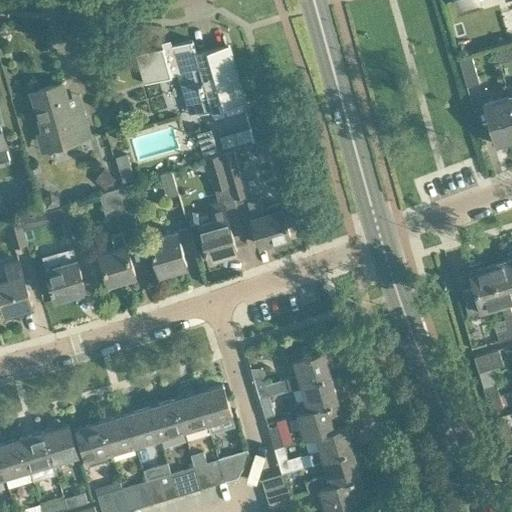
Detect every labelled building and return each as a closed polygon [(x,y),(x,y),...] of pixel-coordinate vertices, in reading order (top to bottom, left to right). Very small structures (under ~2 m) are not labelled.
[(229,43),(226,44),(225,44),(196,52),(193,39),(171,46),(171,44),(136,54),(144,83),(180,73),(188,101),(195,99),(199,114),(245,100),(229,43)] [(479,82),(472,55),(459,59),(467,86),(479,82)] [(32,91),(44,133),(50,132),(54,147),(91,136),(83,111),(72,114),(62,82),(32,91)] [(511,139),(511,105),(509,94),(508,94),(509,98),(486,105),(485,101),(484,101),(496,144),(498,144),(497,144),(511,139)] [(0,161),(10,159),(6,146),(0,124),(0,161)] [(233,150),(221,153),(229,180),(231,184),(235,196),(246,192),(241,176),(233,150)] [(231,184),(229,180),(221,153),(206,158),(215,188),(231,184)] [(178,193),(177,189),(172,170),(161,173),(167,196),(178,193)] [(106,217),(130,210),(123,187),(100,194),(106,217)] [(260,244),(290,235),(289,229),(300,226),(295,206),(283,209),(281,203),(264,208),(260,196),(247,200),(260,244)] [(214,221),(201,225),(206,245),(204,245),(205,250),(208,249),(210,258),(237,251),(227,217),(225,211),(223,202),(220,202),(209,206),(214,221)] [(74,203),(60,206),(68,233),(81,230),(74,203)] [(31,215),(19,218),(23,230),(35,226),(31,215)] [(23,230),(19,218),(7,222),(15,247),(27,243),(23,230)] [(136,275),(123,231),(111,235),(115,247),(100,252),(109,283),(136,275)] [(187,265),(177,231),(150,239),(160,273),(187,265)] [(60,251),(43,256),(46,268),(52,286),(50,287),(52,291),(53,291),(55,299),(73,294),(72,293),(79,291),(79,292),(86,290),(77,258),(76,259),(72,247),(60,251)] [(511,301),(511,267),(508,253),(497,256),(498,260),(489,263),(501,304),(511,301)] [(7,264),(0,266),(0,293),(5,313),(33,305),(19,259),(6,263),(7,264)] [(501,304),(489,263),(482,265),(481,261),(469,265),(475,287),(462,290),(468,313),(501,304)] [(511,336),(508,328),(497,332),(500,339),(511,336)] [(504,363),(500,348),(475,355),(479,371),(504,363)] [(298,374),(265,384),(263,375),(254,378),(260,398),(269,395),(301,385),(331,376),(328,367),(331,366),(333,363),(330,355),(327,353),(324,354),(323,351),(294,359),(298,374)] [(338,401),(331,376),(301,385),(305,398),(294,402),(297,413),(338,401)] [(483,386),(487,397),(499,394),(496,382),(483,386)] [(223,383),(198,391),(207,422),(233,415),(223,383)] [(207,422),(198,391),(174,398),(184,430),(207,422)] [(503,406),(499,394),(487,397),(491,410),(503,406)] [(260,398),(265,417),(274,414),(269,395),(260,398)] [(184,430),(174,398),(150,405),(160,437),(184,430)] [(334,429),(330,415),(341,412),(338,401),(297,413),(305,438),(316,435),(316,434),(334,429)] [(160,437),(150,405),(126,412),(135,444),(160,437)] [(135,444),(126,412),(102,419),(112,451),(135,444)] [(112,451),(102,419),(77,427),(89,465),(108,460),(106,453),(112,451)] [(495,425),(499,436),(511,432),(507,421),(495,425)] [(69,422),(44,430),(53,461),(78,454),(69,422)] [(268,428),(274,447),(284,444),(278,425),(268,428)] [(346,425),(334,429),(316,434),(316,435),(320,449),(309,452),(312,463),(324,460),(324,459),(353,450),(346,425)] [(53,461),(44,430),(20,437),(29,468),(53,461)] [(511,446),(511,435),(511,432),(499,436),(503,449),(511,446)] [(29,468),(20,437),(0,442),(0,458),(5,476),(29,468)] [(288,458),(284,444),(274,447),(282,472),(284,472),(305,466),(301,454),(288,458)] [(218,458),(225,481),(237,477),(239,474),(249,456),(247,449),(230,454),(218,458)] [(360,475),(353,450),(324,459),(324,460),(328,474),(316,477),(306,480),(309,491),(319,488),(360,475)] [(206,461),(195,465),(202,488),(213,484),(206,461)] [(178,495),(171,472),(168,463),(144,470),(145,474),(146,479),(153,502),(178,495)] [(202,488),(195,465),(171,472),(168,463),(171,472),(178,495),(202,488)] [(284,472),(282,472),(282,473),(261,479),(269,503),(293,496),(289,484),(288,484),(284,472)] [(153,502),(146,479),(145,474),(146,479),(123,486),(130,509),(153,502)] [(364,486),(360,475),(319,488),(326,511),(331,511),(357,504),(352,490),(364,486)] [(120,511),(130,509),(123,486),(97,494),(102,511),(120,511)] [(85,490),(64,497),(67,507),(88,501),(85,490)] [(293,496),(269,503),(271,511),(288,511),(297,508),(293,496)] [(51,511),(67,507),(64,497),(40,504),(42,511),(51,511)]
